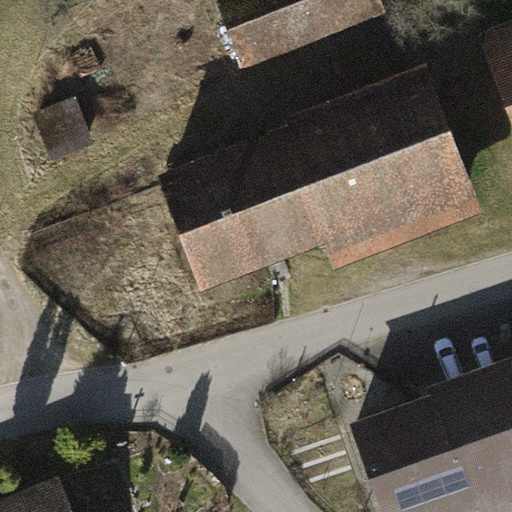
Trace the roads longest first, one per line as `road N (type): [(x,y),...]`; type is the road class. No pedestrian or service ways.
road 1 (unclassified): [(195,391),(296,339),(511,273)]
road 2 (residential): [(195,391),(217,435),(294,511)]
road 3 (unclassified): [(58,397),(195,391)]
road 4 (residential): [(58,397),(0,281)]
